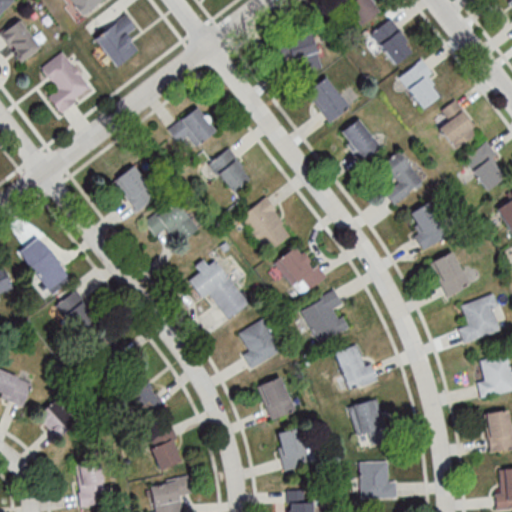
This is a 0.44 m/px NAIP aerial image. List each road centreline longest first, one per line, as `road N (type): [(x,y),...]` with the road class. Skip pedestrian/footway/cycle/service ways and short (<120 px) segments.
road 1 (residential): [(444,511),(441,440),(417,352),(373,266),(176,0)]
road 2 (residential): [(241,511),(231,442),(206,385),(0,115)]
road 3 (residential): [(0,204),(268,0)]
